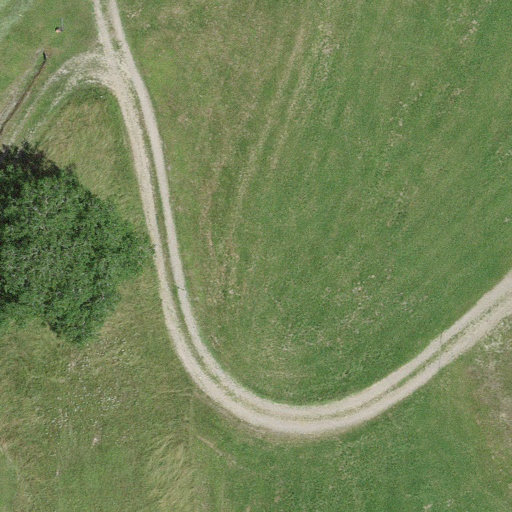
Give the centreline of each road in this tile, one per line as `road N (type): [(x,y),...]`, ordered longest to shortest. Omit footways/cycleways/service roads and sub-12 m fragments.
road 1 (track): [(511,294),(385,395),(324,412),(273,413),(218,384),(189,349),(167,279),(153,174),(115,60)]
road 2 (track): [(115,60),(76,73),(13,136),(0,164)]
